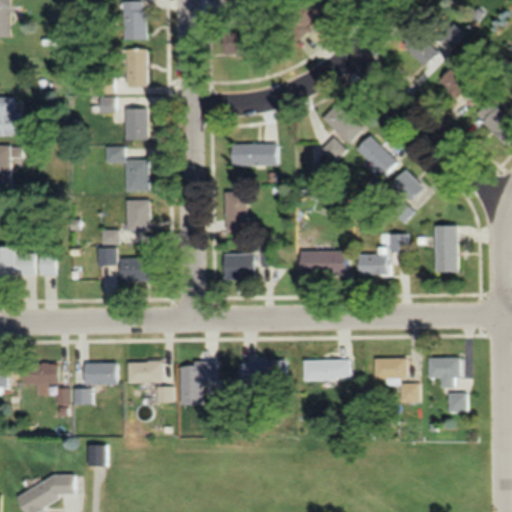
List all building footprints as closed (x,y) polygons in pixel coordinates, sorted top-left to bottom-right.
[(0,0),(0,35),(12,36),(11,0),(0,0)] [(124,40),(148,40),(148,0),(124,0),(124,40)] [(247,0),(226,0),(227,18),(248,18),(247,0)] [(294,0),(290,30),(319,34),(324,3),(302,0),(294,0)] [(256,56),(256,30),(223,30),(223,56),(256,56)] [(405,46),(427,68),(442,54),(419,31),(405,46)] [(129,49),(129,87),(149,87),(149,49),(129,49)] [(117,97),(102,97),(102,113),(117,112),(117,97)] [(15,98),(0,98),(0,135),(22,136),(22,113),(15,113),(15,98)] [(351,145),(366,130),(340,104),(324,119),(351,145)] [(127,109),(126,140),(149,140),(149,109),(127,109)] [(398,159),(372,136),(357,153),(383,176),(398,159)] [(335,164),(348,151),(335,138),(322,151),(335,164)] [(279,143),(234,143),(234,164),(279,164),(279,143)] [(0,192),(13,192),(12,157),(21,157),(21,145),(0,145),(0,192)] [(108,147),(108,161),(124,161),(124,147),(108,147)] [(151,191),(151,159),(127,159),(127,191),(151,191)] [(426,189),(409,171),(395,184),(412,202),(426,189)] [(250,191),(228,191),(228,231),(250,231),(250,191)] [(129,199),(129,231),(152,231),(152,199),(129,199)] [(460,226),(437,226),(437,272),(460,272),(460,226)] [(121,242),(121,230),(105,230),(105,242),(121,242)] [(0,276),(36,277),(36,254),(17,254),(17,247),(0,246),(0,276)] [(99,266),(118,266),(118,247),(99,247),(99,266)] [(264,266),(274,266),(274,251),(264,251),(264,266)] [(308,253),(308,275),(349,275),(349,253),(308,253)] [(41,274),(57,274),(57,254),(41,254),(41,274)] [(226,254),(226,280),(256,280),(256,254),(226,254)] [(361,275),(390,275),(390,255),(361,255),(361,275)] [(122,280),(151,280),(151,257),(122,257),(122,280)] [(377,379),(409,379),(409,358),(377,358),(377,379)] [(430,358),(430,379),(442,379),(442,387),(462,387),(462,358),(430,358)] [(305,359),(305,379),(352,379),(352,359),(305,359)] [(164,383),(164,360),(130,360),(130,383),(164,383)] [(182,404),(205,404),(205,380),(219,380),(219,360),(182,361),(182,404)] [(242,382),(288,382),(288,360),(242,360),(242,382)] [(86,384),(119,384),(119,362),(86,362),(86,384)] [(0,388),(9,388),(9,364),(0,363),(0,388)] [(59,364),(25,364),(25,385),(59,385),(59,364)] [(402,402),(421,402),(421,384),(402,384),(402,402)] [(175,401),(175,385),(154,385),(154,401),(175,401)] [(469,394),(450,394),(450,413),(469,413),(469,394)] [(108,444),(89,444),(89,465),(108,465),(108,444)] [(19,497),(26,511),(38,511),(81,490),(71,470),(19,497)]
